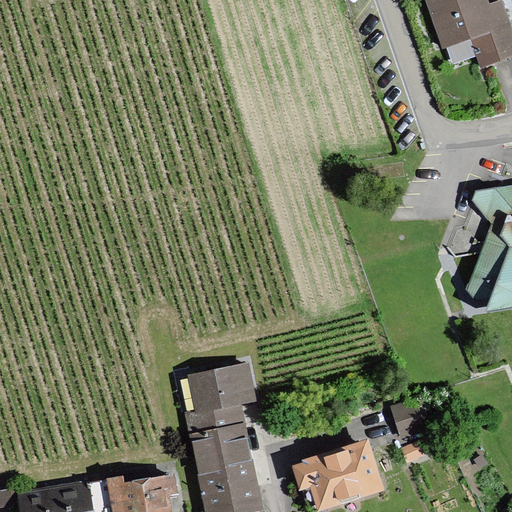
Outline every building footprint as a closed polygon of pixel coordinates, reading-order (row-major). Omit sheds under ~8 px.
[(427,0),(444,47),(472,38),(482,66),(511,55),(511,36),(500,3),(487,7),(485,0),(427,0)] [(501,196),(498,193),(500,187),(475,191),(472,201),(488,220),(490,215),(497,223),(473,284),(468,285),(466,290),(476,301),(490,299),(485,313),(511,308),(511,194),(501,196)] [(188,412),(208,511),(224,511),(258,505),(237,404),(253,400),(246,364),(191,376),(198,410),(188,412)] [(421,399),(392,408),(401,436),(430,427),(421,399)] [(377,487),(364,446),(295,467),(308,507),(321,504),(377,487)] [(21,511),(166,511),(163,494),(175,492),(173,477),(159,479),(160,482),(137,485),(136,475),(18,494),(21,511)]
